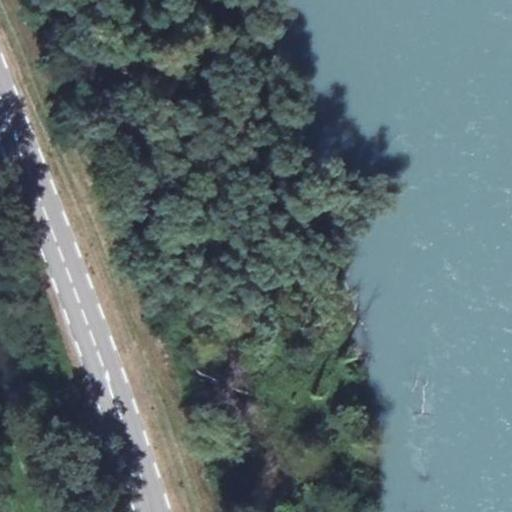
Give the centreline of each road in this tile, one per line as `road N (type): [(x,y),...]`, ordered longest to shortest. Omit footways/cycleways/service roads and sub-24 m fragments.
road 1 (track): [(0,33),(190,511)]
road 2 (primary): [(0,108),(150,511)]
